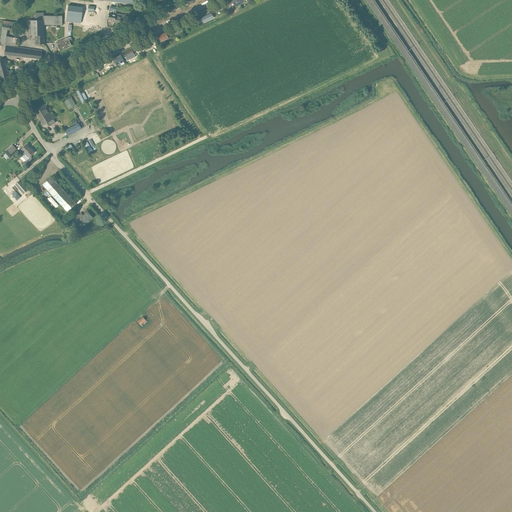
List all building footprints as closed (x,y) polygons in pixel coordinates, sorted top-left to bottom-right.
[(67,15),(66,21),(81,23),(81,17),(83,7),(68,6),(67,15)] [(132,14),(131,15),(132,18),(143,14),(145,13),(149,12),(147,8),(141,10),(141,9),(132,12),(132,14)] [(27,20),(27,29),(27,36),(27,38),(30,38),(30,36),(35,36),(35,44),(44,44),(44,25),(62,25),(62,15),(44,15),(44,12),(35,13),(35,20),(27,20)] [(114,21),(114,22),(124,24),(125,14),(115,13),(115,14),(115,16),(114,21)] [(211,13),(200,18),(203,23),(213,18),(211,13)] [(180,27),(181,29),(195,22),(193,19),(187,22),(188,23),(180,27)] [(2,29),(0,38),(0,43),(5,44),(10,46),(11,46),(12,45),(18,47),(19,39),(13,38),(6,36),(7,31),(7,30),(9,30),(10,25),(14,26),(15,23),(4,21),(3,24),(2,29)] [(172,30),(175,35),(181,32),(179,27),(172,30)] [(166,32),(158,36),(161,42),(168,38),(166,32)] [(68,37),(56,42),(60,51),(71,45),(70,42),(73,41),(71,37),(68,37)] [(149,40),(140,44),(141,47),(142,50),(152,46),(151,43),(150,40),(149,40)] [(5,55),(41,59),(42,51),(6,46),(5,55)] [(133,53),(132,51),(131,49),(123,52),(126,58),(129,57),(128,56),(133,53)] [(112,58),(115,63),(116,66),(124,62),(123,59),(120,54),(112,58)] [(9,77),(14,75),(12,70),(7,72),(4,59),(0,60),(0,76),(1,79),(9,77)] [(79,90),(76,91),(82,103),(84,101),(79,90)] [(64,101),(69,109),(75,105),(71,97),(64,101)] [(55,123),(44,104),(34,110),(43,125),(48,122),(50,125),(55,123)] [(68,136),(82,129),(79,123),(65,130),(68,136)] [(30,156),(34,153),(26,144),(21,149),(22,150),(19,153),(21,155),(22,155),(26,160),(27,160),(27,161),(28,161),(29,161),(30,160),(31,159),(31,158),(31,157),(31,156),(30,156)] [(10,159),(18,151),(12,145),(4,152),(10,159)] [(67,211),(76,203),(51,176),(42,184),(67,211)] [(23,193),(27,190),(19,181),(15,184),(23,193)] [(51,197),(48,199),(56,208),(59,206),(51,197)] [(92,217),(87,212),(83,216),(81,213),(73,221),(77,226),(82,221),(85,224),(92,217)] [(142,326),(147,322),(143,317),(138,321),(142,326)]
